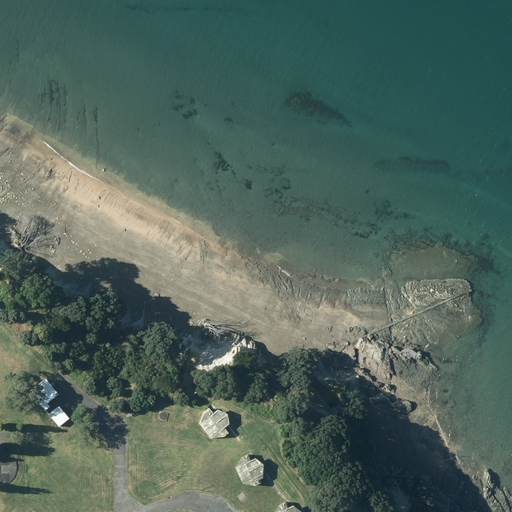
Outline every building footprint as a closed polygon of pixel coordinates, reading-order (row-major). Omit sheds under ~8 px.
[(46,378),(30,392),(45,411),(50,407),(47,404),(60,394),(46,378)] [(57,427),(69,417),(58,405),(46,415),(57,427)] [(333,412),(335,416),(339,412),(337,410),(335,407),(331,410),(333,412)] [(199,424),(211,438),(224,436),(230,432),(224,427),(230,423),(228,413),(218,409),(216,410),(210,408),(202,412),(199,424)] [(236,467),(244,484),(257,485),(263,483),(259,477),(266,474),(266,464),(258,457),(255,458),(251,454),(242,457),(236,467)] [(275,511),(304,511),(296,504),(293,505),(289,501),(280,504),(275,511)]
